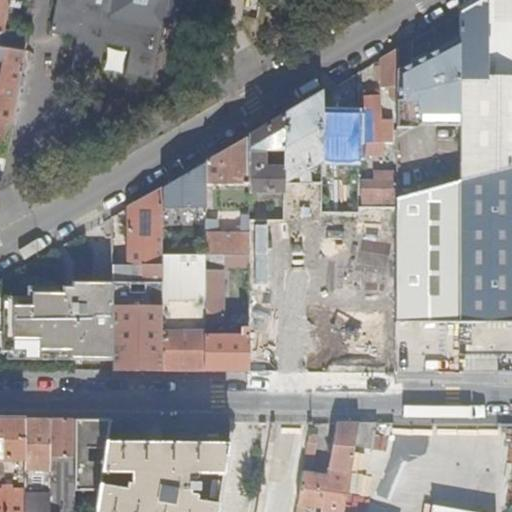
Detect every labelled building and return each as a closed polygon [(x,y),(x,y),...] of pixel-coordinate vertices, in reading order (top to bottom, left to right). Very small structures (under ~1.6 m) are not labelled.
[(216,36),(222,0),(57,0),(52,33),(77,37),(72,64),(100,69),(105,42),(130,47),(126,73),(153,78),(163,27),(216,36)] [(511,168),(511,0),(483,0),(459,14),(459,39),(459,102),(459,118),(459,183),(511,168)] [(459,102),(459,39),(396,75),(396,106),(396,116),(436,117),(437,102),(459,102)] [(0,59),(6,60),(9,47),(0,45),(0,59)] [(0,81),(19,85),(26,50),(9,47),(6,60),(4,76),(0,75),(0,81)] [(396,75),(396,51),(381,59),(381,66),(381,82),(381,87),(388,87),(388,97),(396,106),(396,75)] [(0,119),(6,120),(12,121),(19,85),(0,81),(0,119)] [(321,115),(321,95),(283,118),(283,185),(301,185),(298,175),(321,163),(320,161),(321,115)] [(360,101),(359,101),(358,144),(365,144),(365,155),(382,156),(382,147),(391,147),(391,123),(379,123),(379,99),(375,96),(361,95),(360,101)] [(436,117),(459,118),(459,102),(437,102),(436,117)] [(357,116),(321,115),(320,161),(357,163),(357,116)] [(248,138),(248,187),(248,195),(283,195),(283,185),(283,118),(248,138)] [(3,135),(10,136),(12,121),(6,120),(3,135)] [(248,187),(248,138),(205,163),(205,186),(248,187)] [(200,208),(200,166),(162,188),(162,256),(173,256),(172,245),(178,245),(178,215),(169,215),(169,208),(200,208)] [(511,324),(511,168),(459,183),(459,324),(511,324)] [(395,208),(395,200),(396,198),(392,198),(392,173),(372,173),(372,181),(360,182),(360,198),(357,198),(357,208),(395,208)] [(395,208),(395,324),(459,324),(459,183),(395,200),(395,208)] [(162,256),(162,188),(126,209),(126,266),(112,266),(112,283),(146,283),(146,288),(152,289),(152,283),(162,284),(162,256)] [(248,256),(248,233),(205,233),(205,256),(248,256)] [(205,256),(173,256),(162,256),(162,284),(161,312),(171,312),(171,301),(204,301),(205,256)] [(248,268),(248,256),(205,256),(204,301),(204,330),(212,330),(212,323),(223,323),(224,268),(248,268)] [(113,361),(113,372),(140,372),(161,372),(162,331),(161,312),(162,284),(152,283),(152,289),(146,288),(146,283),(112,283),(112,284),(113,361)] [(113,361),(112,284),(72,284),(71,289),(27,288),(27,299),(3,299),(3,353),(7,353),(7,361),(113,361)] [(204,336),(203,372),(223,372),(247,372),(248,328),(241,329),(241,337),(204,336)] [(162,331),(161,372),(184,372),(203,372),(204,336),(204,331),(162,331)] [(25,484),(25,422),(3,422),(0,421),(0,480),(3,477),(3,467),(0,462),(19,463),(19,467),(18,467),(18,483),(25,484)] [(49,511),(50,422),(25,422),(25,484),(25,493),(24,511),(49,511)] [(75,422),(50,422),(49,511),(74,511),(74,492),(75,422)] [(106,444),(109,422),(75,422),(74,492),(99,492),(106,444)] [(317,434),(309,433),(295,511),(302,511),(304,507),(322,511),(342,511),(354,447),(357,423),(336,423),(327,477),(311,474),(317,434)] [(371,450),(375,423),(357,423),(354,447),(371,450)] [(223,477),(228,444),(106,444),(99,492),(96,511),(216,511),(218,506),(210,504),(195,502),(195,498),(188,496),(188,492),(189,485),(189,481),(194,481),(196,480),(196,476),(215,476),(223,477)] [(218,506),(223,477),(215,476),(210,504),(218,506)] [(24,511),(25,493),(0,492),(0,511),(24,511)]
